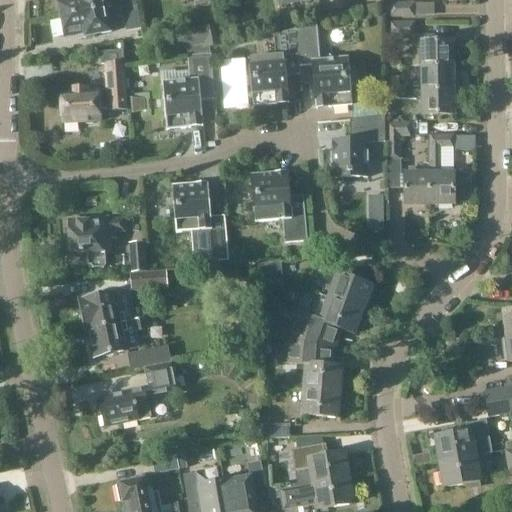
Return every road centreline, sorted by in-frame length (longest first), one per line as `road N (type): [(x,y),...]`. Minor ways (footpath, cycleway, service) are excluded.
road 1 (residential): [(454,285),(437,268),(324,230),(312,162),(306,147),(291,141),(238,147),(208,163),(6,184)]
road 2 (residential): [(61,511),(11,271),(6,184)]
road 3 (residential): [(454,285),(488,242),(495,200),(495,0)]
road 4 (residential): [(400,511),(383,404),(390,371),(454,285)]
road 5 (residential): [(6,184),(2,0)]
